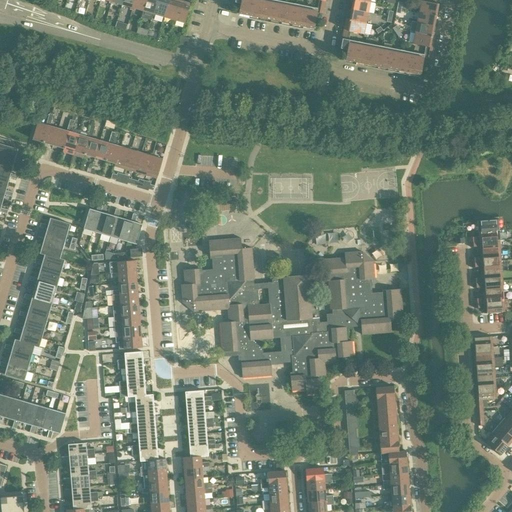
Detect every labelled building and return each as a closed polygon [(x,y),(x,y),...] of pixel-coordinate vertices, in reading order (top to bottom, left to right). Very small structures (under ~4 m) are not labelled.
[(131,9),(133,0),(122,0),(121,4),(129,7),(129,9),(131,9)] [(145,0),(133,0),(131,9),(133,10),(134,8),(142,10),(145,0)] [(152,15),(156,0),(145,0),(142,10),(150,13),(150,15),(152,15)] [(163,16),(167,0),(156,0),(152,15),(154,16),(155,14),(163,16)] [(173,21),(179,0),(167,0),(163,16),(171,19),(171,21),(173,21)] [(190,3),(179,0),(173,21),(175,22),(175,20),(184,23),(190,3)] [(234,0),(234,2),(240,3),(238,13),(313,28),(317,12),(322,13),(325,1),(320,0),(318,0),(317,8),(277,0),(234,0)] [(368,12),(370,1),(363,0),(352,0),(351,9),(368,12)] [(421,0),(419,11),(436,14),(438,3),(421,0)] [(366,23),(368,12),(351,9),(349,19),(366,23)] [(434,25),(436,14),(419,11),(417,21),(434,25)] [(364,34),(366,23),(349,19),(346,18),(343,30),(350,31),(364,34)] [(432,35),(434,25),(417,21),(415,32),(432,36),(432,35)] [(350,31),(343,30),(342,38),(340,48),(347,49),(345,59),(420,74),(423,58),(430,59),(432,47),(425,46),(425,48),(423,54),(349,39),(350,31)] [(434,36),(432,35),(432,36),(415,32),(412,43),(425,46),(432,47),(435,36),(434,36)] [(188,38),(180,36),(178,43),(186,46),(188,38)] [(48,125),(46,124),(37,122),(33,139),(43,142),(48,125)] [(50,126),(48,125),(43,142),(54,145),(59,128),(50,126)] [(72,126),(69,125),(67,131),(69,131),(64,148),(63,152),(73,155),(79,134),(80,131),(72,128),(72,126)] [(69,131),(67,131),(59,128),(54,145),(64,148),(69,131)] [(79,134),(73,155),(84,158),(85,154),(90,137),(87,137),(89,133),(80,131),(79,134)] [(0,150),(16,156),(18,148),(9,146),(10,140),(0,137),(0,150)] [(92,138),(90,137),(85,154),(95,157),(100,141),(92,138)] [(111,144),(109,143),(100,141),(95,157),(106,160),(111,144)] [(113,144),(111,144),(106,160),(115,163),(120,146),(113,144)] [(125,169),(132,147),(130,147),(129,149),(120,146),(115,163),(115,166),(125,169)] [(136,172),(141,153),(133,150),(134,148),(132,147),(125,169),(136,172)] [(23,158),(16,156),(0,150),(0,159),(2,160),(4,160),(9,162),(14,163),(15,160),(22,162),(23,158)] [(146,175),(153,154),(150,153),(150,155),(141,153),(136,172),(146,175)] [(155,154),(153,154),(146,175),(157,178),(163,159),(154,156),(155,154)] [(12,170),(14,163),(9,162),(4,160),(2,160),(0,159),(0,166),(2,167),(7,169),(12,170)] [(0,166),(0,174),(1,175),(5,176),(10,177),(17,179),(18,175),(11,173),(12,170),(7,169),(2,167),(0,166)] [(8,185),(10,177),(5,176),(1,175),(0,174),(0,182),(2,183),(8,185)] [(96,210),(89,208),(83,228),(93,231),(98,211),(96,210)] [(101,233),(107,213),(100,212),(98,211),(93,231),(101,233)] [(116,216),(114,215),(107,213),(101,233),(110,236),(116,216)] [(118,216),(116,216),(110,236),(118,239),(124,218),(118,216)] [(50,218),(48,225),(47,226),(68,232),(70,223),(50,218)] [(131,220),(124,218),(118,239),(127,241),(133,221),(131,220)] [(478,221),(478,231),(499,230),(498,219),(478,221)] [(142,223),(135,221),(133,221),(127,241),(136,244),(142,223)] [(65,241),(68,232),(47,226),(47,228),(45,235),(65,241)] [(499,230),(478,231),(479,237),(476,237),(477,242),(479,241),(500,240),(499,230)] [(330,233),(330,242),(339,241),(338,233),(330,233)] [(63,249),(65,241),(45,235),(43,241),(42,243),(63,249)] [(323,259),(325,281),(330,280),(332,313),(326,314),(327,323),(320,324),(318,299),(310,299),(308,275),(283,277),(272,278),(272,282),(254,283),(253,280),(254,280),(251,247),(244,248),(241,246),(240,238),(208,240),(210,259),(212,259),(213,270),(202,270),(202,268),(184,269),(184,270),(186,284),(181,284),(181,285),(182,285),(183,301),(182,301),(190,301),(193,303),(193,311),(194,311),(194,310),(228,308),(229,321),(220,322),(222,356),(242,355),(242,359),(241,359),(242,377),(272,375),(271,365),(283,363),(282,361),(286,361),(286,362),(291,362),(292,372),(290,372),(291,390),(292,390),(292,389),(305,388),(306,394),(321,393),(320,375),(325,375),(325,374),(324,374),(323,363),(335,362),(335,363),(336,363),(335,357),(353,356),(351,340),(346,341),(345,327),(361,326),(361,334),(391,332),(390,322),(394,319),(403,318),(400,289),(382,290),(382,293),(371,293),(370,279),(375,278),(373,261),(365,261),(363,259),(362,251),(344,253),(345,258),(324,260),(324,259),(323,259)] [(479,241),(477,242),(477,246),(480,246),(480,252),(500,250),(500,240),(479,241)] [(63,249),(42,243),(42,245),(40,253),(44,254),(60,258),(63,249)] [(501,260),(500,250),(480,252),(481,262),(501,260)] [(65,259),(60,258),(44,254),(42,260),(42,263),(62,269),(65,259)] [(109,262),(110,273),(136,271),(135,260),(109,262)] [(502,271),(501,260),(481,262),(481,272),(502,271)] [(42,263),(41,265),(39,271),(59,277),(62,269),(42,263)] [(98,263),(93,263),(91,275),(99,274),(98,263)] [(57,286),(59,277),(39,271),(37,278),(37,280),(57,286)] [(137,282),(136,271),(110,273),(111,277),(118,277),(119,284),(137,282)] [(502,281),(502,271),(481,272),(482,282),(502,281)] [(57,286),(37,280),(36,282),(34,289),(54,295),(57,286)] [(503,291),(502,281),(482,282),(483,292),(503,291)] [(138,293),(137,282),(119,284),(119,289),(112,290),(112,295),(138,293)] [(54,295),(34,289),(32,296),(32,298),(52,303),(54,295)] [(504,301),(503,291),(483,292),(483,302),(504,301)] [(139,304),(138,293),(112,295),(113,306),(139,304)] [(49,312),(52,303),(32,298),(31,300),(29,306),(49,312)] [(504,311),(504,301),(483,302),(484,313),(504,311)] [(139,314),(139,304),(113,306),(114,316),(139,314)] [(47,321),(49,312),(29,306),(27,313),(27,315),(47,321)] [(91,307),(85,308),(82,319),(92,318),(91,307)] [(140,325),(139,314),(114,316),(114,327),(140,325)] [(47,321),(27,315),(26,317),(24,323),(44,329),(47,321)] [(22,332),(42,338),(44,329),(24,323),(22,330),(22,332)] [(141,336),(140,325),(114,327),(115,338),(141,336)] [(88,338),(96,339),(97,331),(89,330),(88,338)] [(39,346),(42,338),(22,332),(21,334),(19,340),(39,346)] [(142,347),(141,336),(115,338),(116,342),(118,342),(119,349),(142,347)] [(471,337),(472,348),(492,347),(492,336),(471,337)] [(39,346),(19,340),(15,339),(13,346),(12,348),(32,354),(35,346),(39,347),(39,346)] [(493,357),(492,347),(472,348),(473,359),(493,357)] [(30,363),(32,354),(12,348),(11,350),(10,357),(30,363)] [(117,360),(117,364),(142,362),(142,351),(124,352),(125,359),(117,360)] [(30,363),(10,357),(8,363),(7,365),(27,371),(30,363)] [(494,367),(493,357),(473,359),(474,369),(494,367)] [(59,362),(54,360),(53,363),(51,363),(49,368),(57,370),(59,362)] [(143,373),(142,362),(117,364),(117,369),(125,368),(126,374),(143,373)] [(24,380),(27,371),(7,365),(6,367),(4,374),(24,380)] [(495,377),(494,367),(474,369),(474,379),(495,377)] [(144,384),(143,373),(126,374),(126,380),(118,381),(119,386),(144,384)] [(495,388),(495,377),(474,379),(475,389),(495,388)] [(144,384),(119,386),(119,391),(127,390),(128,397),(134,396),(145,395),(144,384)] [(375,387),(376,399),(395,397),(395,395),(394,395),(393,386),(375,387)] [(496,398),(495,388),(475,389),(476,405),(482,404),(482,399),(496,398)] [(185,391),(185,402),(211,400),(211,396),(203,396),(203,390),(185,391)] [(128,403),(128,407),(153,405),(152,394),(145,395),(134,396),(135,402),(128,403)] [(8,418),(14,398),(5,395),(0,412),(0,415),(1,416),(8,418)] [(395,399),(395,397),(376,399),(377,410),(395,408),(394,399),(395,399)] [(16,421),(22,400),(14,398),(8,418),(14,420),(16,421)] [(22,400),(16,421),(18,421),(25,423),(31,403),(22,400)] [(211,405),(211,400),(185,402),(186,413),(204,412),(204,405),(211,405)] [(31,403),(25,423),(31,425),(33,426),(39,405),(31,403)] [(42,428),(48,408),(39,405),(33,426),(35,426),(42,428)] [(154,416),(153,405),(128,407),(128,412),(136,411),(136,417),(154,416)] [(51,430),(57,410),(48,408),(42,428),(49,430),(51,430)] [(396,417),(395,408),(377,410),(378,420),(397,419),(397,416),(396,417)] [(66,413),(57,410),(51,430),(52,431),(53,431),(60,433),(66,413)] [(205,418),(204,412),(186,413),(187,424),(213,422),(212,417),(205,418)] [(155,427),(154,416),(136,417),(137,423),(129,424),(130,429),(155,427)] [(511,423),(505,417),(498,425),(511,437),(511,423)] [(397,421),(397,419),(378,420),(379,431),(397,430),(396,421),(397,421)] [(213,427),(213,422),(187,424),(188,435),(206,433),(205,427),(213,427)] [(511,440),(511,437),(498,425),(492,433),(507,446),(511,440)] [(156,437),(155,427),(130,429),(130,433),(137,433),(138,439),(156,437)] [(397,438),(397,430),(379,431),(380,442),(399,440),(399,438),(397,438)] [(206,439),(206,433),(188,435),(189,446),(214,444),(214,439),(206,439)] [(507,446),(492,433),(485,441),(500,455),(507,446)] [(156,448),(156,437),(138,439),(138,445),(131,446),(131,448),(131,450),(156,448)] [(399,442),(399,440),(380,442),(380,453),(387,452),(398,451),(398,442),(399,442)] [(68,448),(69,455),(94,453),(94,448),(86,449),(86,442),(68,444),(68,448)] [(215,448),(214,444),(189,446),(190,456),(200,456),(208,456),(207,449),(215,448)] [(157,459),(156,448),(131,450),(132,455),(139,454),(139,460),(140,460),(146,460),(157,459)] [(406,450),(398,451),(387,452),(380,453),(381,464),(408,461),(407,459),(406,459),(406,450)] [(95,458),(94,453),(69,455),(70,466),(87,465),(87,458),(95,458)] [(201,462),(200,456),(190,456),(182,457),(183,468),(209,466),(208,461),(201,462)] [(165,458),(157,459),(146,460),(140,460),(141,466),(139,466),(140,471),(165,469),(165,458)] [(408,464),(408,461),(381,464),(381,474),(389,474),(407,472),(406,464),(408,464)] [(275,464),(276,471),(283,471),(283,463),(275,464)] [(88,471),(87,465),(70,466),(70,477),(96,475),(95,470),(88,471)] [(209,470),(209,466),(183,468),(184,479),(202,477),(202,471),(209,470)] [(304,478),(304,480),(331,478),(331,473),(323,474),(323,467),(305,469),(306,478),(304,478)] [(166,480),(165,469),(140,471),(140,476),(143,476),(143,482),(166,480)] [(285,470),(283,471),(276,471),(267,472),(267,478),(259,479),(260,484),(287,482),(287,479),(286,480),(285,470)] [(408,481),(407,472),(389,474),(390,480),(382,480),(382,485),(409,483),(409,481),(408,481)] [(96,479),(96,475),(70,477),(71,488),(89,486),(89,480),(96,479)] [(202,483),(202,477),(184,479),(185,489),(210,487),(210,483),(202,483)] [(332,483),(331,478),(304,480),(305,482),(306,482),(307,491),(324,489),(324,483),(332,483)] [(167,491),(166,480),(143,482),(144,488),(141,488),(141,493),(167,491)] [(287,484),(287,482),(260,484),(260,488),(261,488),(261,494),(268,494),(287,492),(286,484),(287,484)] [(409,485),(409,483),(382,485),(383,490),(390,489),(391,495),(409,494),(408,485),(409,485)] [(90,492),(89,486),(71,488),(72,498),(97,496),(97,492),(90,492)] [(211,492),(210,487),(185,489),(186,500),(204,499),(203,492),(211,492)] [(306,502),(333,500),(332,495),(325,496),(324,489),(307,491),(307,499),(306,500),(306,502)] [(168,501),(167,491),(141,493),(142,497),(149,497),(150,503),(168,501)] [(287,501),(287,492),(268,494),(269,500),(261,501),(262,505),(288,503),(288,501),(287,501)] [(409,502),(409,494),(391,495),(391,501),(384,502),(384,507),(411,504),(411,502),(409,502)] [(24,511),(23,495),(0,497),(1,511),(24,511)] [(98,501),(97,496),(72,498),(73,509),(84,508),(84,509),(89,508),(91,508),(90,501),(98,501)] [(204,505),(204,499),(186,500),(187,511),(212,509),(212,504),(204,505)] [(333,504),(333,500),(306,502),(306,504),(307,504),(308,511),(316,511),(326,511),(325,505),(333,504)] [(168,511),(168,501),(150,503),(150,509),(143,510),(142,511),(168,511)] [(289,505),(288,503),(262,505),(262,510),(270,509),(269,511),(288,511),(288,506),(289,505)]
